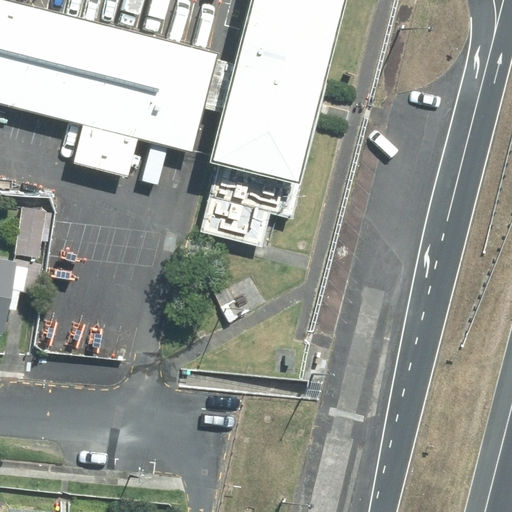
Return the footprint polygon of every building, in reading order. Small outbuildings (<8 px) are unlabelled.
[(237,0),(222,60),(209,111),(197,159),(195,167),(211,170),(194,233),(255,250),(264,215),(268,216),(284,220),(314,102),(318,84),(310,82),(330,0),(237,0)] [(209,111),(222,60),(0,5),(0,108),(73,127),(64,166),(118,179),(128,142),(185,156),(197,108),(209,111)] [(49,214),(18,210),(12,260),(35,263),(38,241),(45,242),(49,214)] [(0,311),(9,261),(0,259),(0,311)] [(218,308),(226,324),(234,320),(225,304),(218,308)] [(288,356),(281,356),(280,367),(287,368),(288,356)]
